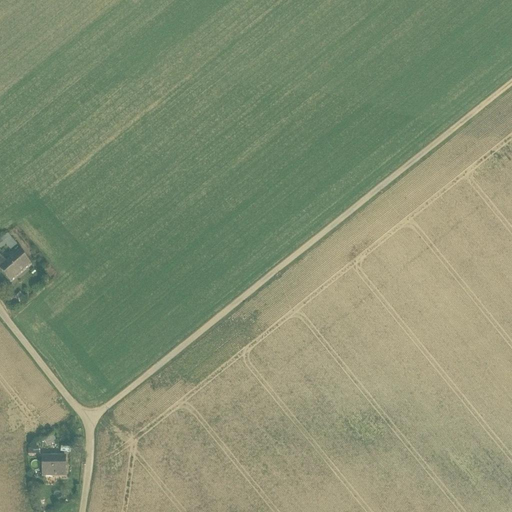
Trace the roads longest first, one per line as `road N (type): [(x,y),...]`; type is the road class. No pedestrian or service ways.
road 1 (track): [(89,423),(511,83)]
road 2 (unclassified): [(0,309),(89,423),(83,511)]
